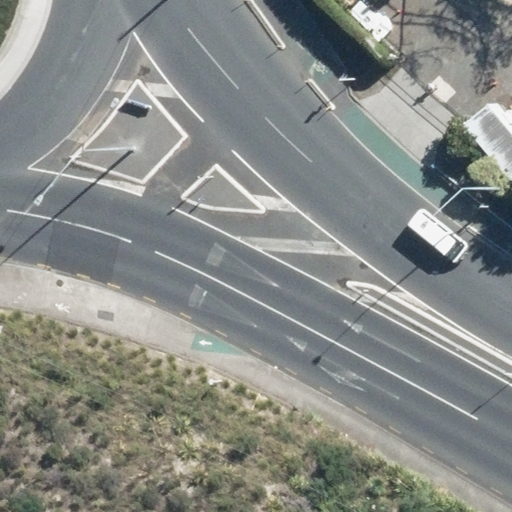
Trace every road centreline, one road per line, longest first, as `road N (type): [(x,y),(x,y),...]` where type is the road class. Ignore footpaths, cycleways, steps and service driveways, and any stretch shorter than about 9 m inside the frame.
road 1 (primary): [(511,429),(0,156)]
road 2 (primary): [(139,0),(241,106),(316,166),(511,288)]
road 3 (primary): [(94,0),(88,34),(53,102),(0,152)]
